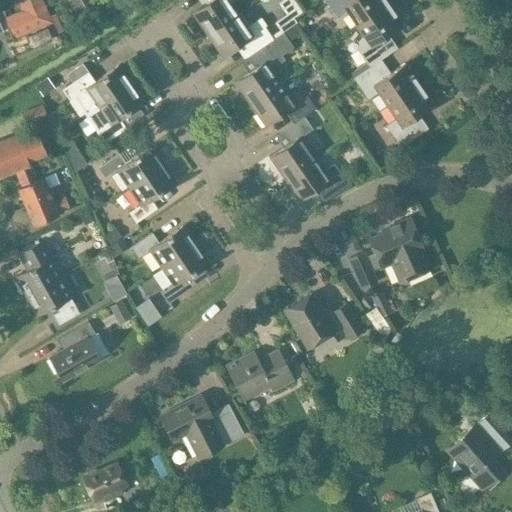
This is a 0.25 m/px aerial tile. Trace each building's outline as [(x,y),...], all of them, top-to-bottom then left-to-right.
[(16,0),(21,9),(5,16),(14,36),(24,32),(45,22),(51,19),(47,12),(41,0),(16,0)] [(204,0),(206,3),(192,13),(200,25),(201,24),(208,34),(238,13),(230,2),(233,0),(197,0),(198,1),(200,0),(204,0)] [(281,0),(293,16),(301,10),(294,0),(281,0)] [(357,25),(389,3),(386,0),(323,0),(337,19),(348,11),(357,25)] [(358,40),(357,49),(366,63),(369,67),(370,66),(370,67),(375,63),(381,59),(392,52),(382,38),(403,24),(389,3),(357,25),(365,36),(358,40)] [(238,13),(208,34),(215,44),(213,45),(221,56),(243,42),(251,53),(251,54),(270,41),(273,39),(264,27),(266,26),(260,18),(247,27),(238,13)] [(45,22),(24,32),(26,37),(30,46),(31,48),(52,39),(47,28),(45,22)] [(273,39),(270,41),(251,54),(251,53),(247,56),(256,68),(235,83),(243,95),(244,94),(251,103),(281,83),(272,69),(285,61),(281,55),(292,48),(282,33),(273,39)] [(82,63),(68,73),(73,82),(88,72),(82,63)] [(384,77),(375,63),(370,67),(370,66),(369,67),(352,78),(367,100),(378,92),(387,105),(419,84),(405,63),(384,77)] [(85,115),(132,83),(119,64),(94,82),(88,72),(61,89),(69,101),(74,98),(85,115)] [(119,118),(144,101),(132,83),(85,115),(96,131),(95,132),(103,144),(126,129),(119,118)] [(281,83),(251,103),(258,113),(256,114),(264,126),(285,111),(293,123),(294,123),(303,117),(303,116),(315,108),(307,96),(303,99),(301,94),(293,93),(290,96),(281,83)] [(422,132),(413,119),(433,105),(419,84),(387,105),(396,118),(386,126),(401,147),(422,132)] [(27,127),(48,118),(42,104),(21,113),(27,127)] [(303,117),(294,123),(293,123),(282,131),(291,143),(269,158),(277,170),(279,169),(285,179),(316,158),(301,137),(312,129),(303,117)] [(20,187),(36,180),(28,160),(46,152),(37,131),(18,138),(17,134),(0,141),(0,175),(14,170),(20,187)] [(74,138),(63,144),(76,169),(87,164),(74,138)] [(118,153),(97,168),(104,178),(116,170),(128,187),(164,163),(151,145),(125,163),(119,154),(118,153)] [(334,164),(324,171),(316,158),(285,179),(292,188),(291,189),(299,201),(320,186),(329,199),(351,183),(342,171),(340,173),(334,164)] [(150,199),(176,182),(164,163),(128,187),(140,204),(128,212),(135,223),(156,209),(150,199)] [(52,202),(42,178),(36,180),(20,187),(18,188),(34,225),(58,215),(57,212),(69,208),(64,197),(52,202)] [(381,267),(390,263),(399,283),(431,269),(409,218),(388,227),(390,230),(369,239),(375,253),(365,257),(363,251),(347,258),(360,289),(377,282),(372,269),(381,266),(381,267)] [(137,258),(149,250),(161,267),(196,243),(184,225),(158,243),(151,233),(130,248),(137,258)] [(26,296),(63,275),(52,256),(49,258),(39,242),(18,253),(24,263),(31,260),(34,266),(15,277),(26,296)] [(183,279),(209,262),(196,243),(161,267),(173,284),(160,292),(168,303),(189,288),(183,279)] [(63,275),(26,296),(37,315),(56,305),(59,311),(53,315),(59,325),(79,313),(70,297),(74,295),(63,275)] [(392,311),(381,287),(369,293),(380,317),(392,311)] [(308,347),(335,331),(340,328),(348,340),(363,330),(346,302),(331,312),(320,308),(311,293),(285,310),(308,347)] [(154,307),(140,317),(147,326),(160,317),(154,307)] [(57,339),(63,350),(49,357),(63,381),(100,360),(87,337),(94,333),(88,321),(57,339)] [(254,351),(225,365),(243,401),(259,393),(262,397),(295,380),(279,349),(259,359),(254,351)] [(201,394),(160,415),(173,441),(186,434),(198,458),(238,438),(244,435),(231,410),(225,413),(213,419),(201,394)] [(511,438),(488,412),(447,450),(482,489),(486,485),(490,490),(500,480),(496,476),(503,470),(494,459),(501,452),(511,442),(511,438)] [(118,487),(125,484),(116,464),(84,478),(93,498),(103,494),(105,498),(120,491),(118,487)] [(413,500),(418,511),(437,511),(430,493),(413,500)]
